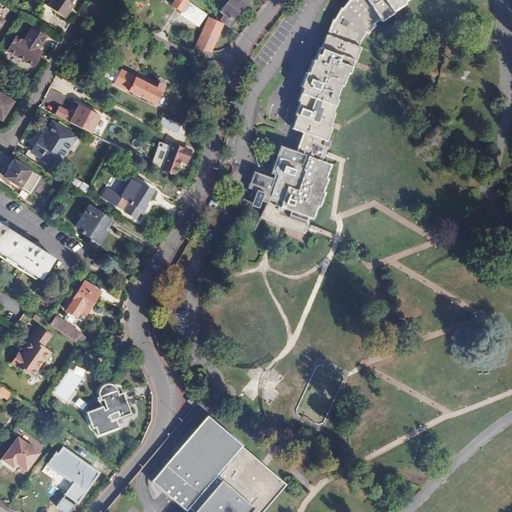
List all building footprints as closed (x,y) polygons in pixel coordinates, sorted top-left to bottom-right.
[(72,0),(52,0),(49,5),(65,17),(75,4),(72,1),(72,0)] [(144,0),(123,0),(122,3),(138,12),(144,0)] [(177,0),(173,5),(182,12),(190,0),(177,0)] [(221,20),(232,29),(252,1),(250,0),(229,0),(221,12),(225,15),(221,20)] [(353,0),(351,2),(343,13),(342,12),(336,23),(335,23),(330,35),(331,36),(325,51),(323,51),(318,64),(316,63),(310,77),(308,75),(303,88),(305,89),(299,103),(302,103),(297,117),(299,118),(294,130),(304,134),(301,141),(296,154),(283,149),(272,175),(276,177),(280,179),(260,216),(260,217),(277,225),(278,222),(282,223),(300,229),(305,217),(307,218),(313,206),(315,206),(320,194),(318,193),(323,179),(321,178),(325,165),(316,161),(319,154),(321,149),(319,148),(322,141),(324,142),(329,130),(327,128),(332,116),(330,115),(335,102),(333,101),(339,87),(340,88),(346,75),(347,75),(353,62),(354,63),(361,48),(366,38),(370,31),(374,27),(381,21),(393,12),(391,10),(403,2),(402,1),(403,0),(353,0)] [(208,54),(222,24),(205,16),(192,46),(208,54)] [(32,57),(36,50),(45,36),(31,28),(23,42),(14,36),(5,51),(32,67),(37,59),(32,57)] [(41,53),(36,50),(32,57),(37,59),(41,53)] [(204,70),(213,80),(221,73),(223,67),(220,61),(215,60),(213,62),(204,70)] [(123,71),(115,85),(129,93),(129,94),(154,108),(165,87),(158,83),(156,87),(154,90),(135,80),(137,78),(123,71)] [(154,90),(156,87),(137,77),(137,78),(135,80),(154,90)] [(0,119),(2,121),(14,102),(0,92),(0,119)] [(55,114),(91,134),(100,116),(78,104),(73,113),(59,106),(55,114)] [(176,134),(179,126),(176,125),(177,125),(171,122),(169,132),(176,134)] [(74,138),(52,124),(43,137),(41,135),(30,153),(55,169),(74,138)] [(185,128),(179,126),(176,134),(183,136),(185,128)] [(304,134),(294,130),(287,127),(284,134),(301,141),(304,134)] [(171,151),(165,171),(176,175),(181,160),(187,161),(190,149),(173,144),(172,148),(170,147),(169,151),(171,151)] [(40,179),(14,162),(4,178),(30,195),(40,179)] [(76,190),(78,192),(82,185),(65,175),(61,181),(65,184),(76,190)] [(248,210),(260,216),(280,179),(276,177),(267,194),(260,208),(252,204),(248,205),(247,207),(248,210)] [(141,186),(128,178),(118,195),(108,189),(103,198),(136,218),(152,191),(142,184),(141,186)] [(180,188),(168,181),(162,194),(174,200),(180,188)] [(91,187),(85,183),(82,189),(87,192),(91,187)] [(99,237),(103,240),(108,233),(105,231),(111,220),(88,206),(75,226),(83,231),(82,233),(96,242),(99,237)] [(0,254),(40,280),(53,260),(40,251),(39,244),(36,244),(34,244),(32,243),(30,245),(7,230),(6,222),(4,223),(2,222),(0,222),(0,221),(0,254)] [(264,303),(266,281),(250,280),(250,289),(243,288),(242,296),(209,294),(208,317),(218,317),(218,324),(225,325),(223,355),(245,356),(245,348),(253,349),(253,341),(279,343),(279,335),(287,336),(288,320),(279,320),(280,311),(264,310),(264,303)] [(332,292),(308,287),(307,294),(300,292),(296,309),(304,311),(302,319),(317,322),(310,352),(326,355),(328,346),(335,347),(336,340),(361,346),(363,335),(371,337),(376,316),(359,312),(364,290),(357,289),(358,284),(345,281),(343,288),(334,286),(332,292)] [(99,293),(84,283),(71,303),(87,313),(99,293)] [(51,324),(76,340),(78,337),(80,334),(55,318),(51,324)] [(52,339),(41,330),(32,341),(34,342),(24,356),(21,354),(13,365),(34,380),(45,364),(47,365),(54,357),(44,350),(52,339)] [(315,378),(290,358),(280,371),(288,377),(283,383),(289,388),(273,407),(279,413),(276,417),(287,427),(292,421),(298,425),(302,420),(317,432),(322,425),(329,431),(340,418),(331,411),(350,388),(344,382),(349,376),(336,365),(330,372),(324,367),(315,378)] [(211,387),(200,374),(195,379),(206,391),(211,387)] [(0,386),(0,395),(8,401),(12,395),(0,386)] [(132,415),(123,396),(119,397),(117,392),(116,391),(115,390),(114,389),(111,388),(110,388),(108,388),(107,388),(105,388),(105,389),(103,390),(101,392),(101,395),(101,397),(101,398),(103,404),(109,401),(113,410),(105,413),(103,409),(86,416),(93,432),(97,430),(100,438),(121,429),(118,421),(118,420),(132,415)] [(191,409),(196,402),(190,397),(185,403),(191,409)] [(194,417),(189,412),(182,420),(188,425),(194,417)] [(248,511),(252,508),(257,511),(259,511),(262,509),(284,484),(240,447),(242,446),(207,417),(152,483),(186,510),(188,508),(192,511),(248,511)] [(0,457),(0,462),(14,470),(16,467),(27,472),(38,450),(11,436),(0,457)] [(98,474),(59,445),(43,465),(71,486),(65,494),(77,503),(98,474)] [(13,481),(0,471),(0,491),(4,494),(13,481)]
